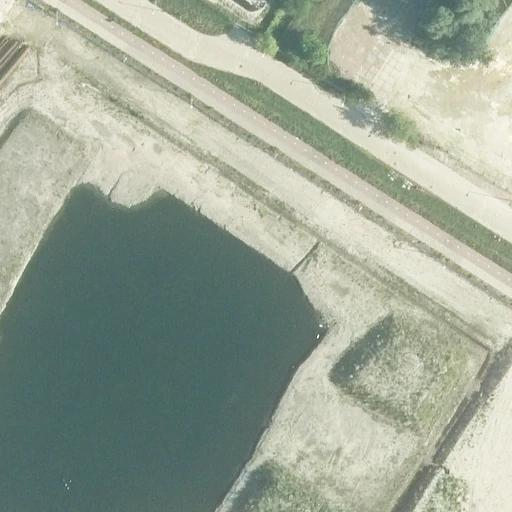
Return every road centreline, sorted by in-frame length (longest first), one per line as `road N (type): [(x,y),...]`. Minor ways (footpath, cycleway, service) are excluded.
road 1 (unclassified): [(402,153),(386,130),(270,58),(205,44),(149,19)]
road 2 (unclassified): [(362,185),(200,87),(149,19)]
road 3 (unclassified): [(362,185),(511,240)]
road 4 (unknown): [(511,76),(469,155),(473,200)]
road 5 (unknown): [(357,112),(426,0)]
road 6 (unclassified): [(511,225),(402,153)]
